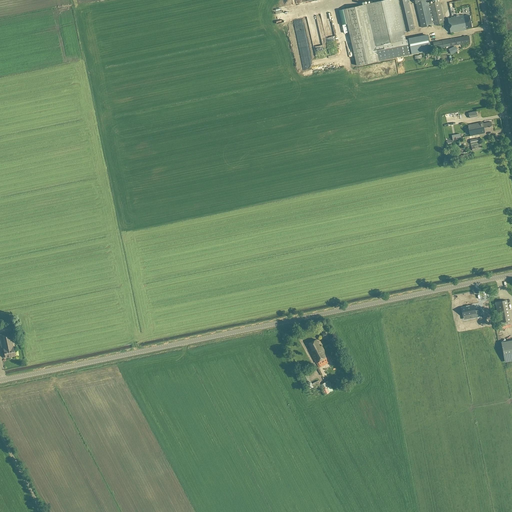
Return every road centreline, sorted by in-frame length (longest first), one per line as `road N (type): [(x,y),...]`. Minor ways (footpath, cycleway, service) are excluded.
road 1 (tertiary): [(0,380),(511,275)]
road 2 (track): [(64,0),(135,352)]
road 3 (unclassified): [(511,152),(480,0)]
